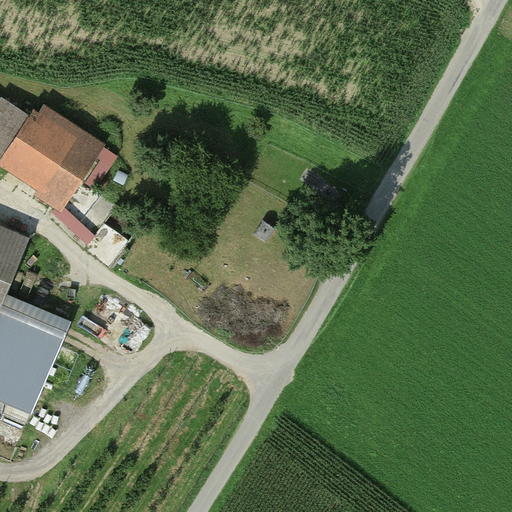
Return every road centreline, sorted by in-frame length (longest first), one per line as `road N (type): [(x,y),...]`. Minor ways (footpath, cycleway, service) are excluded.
road 1 (track): [(195,511),(497,0)]
road 2 (track): [(0,198),(38,217),(80,257),(272,387)]
road 3 (track): [(0,470),(36,470),(155,353),(175,319)]
